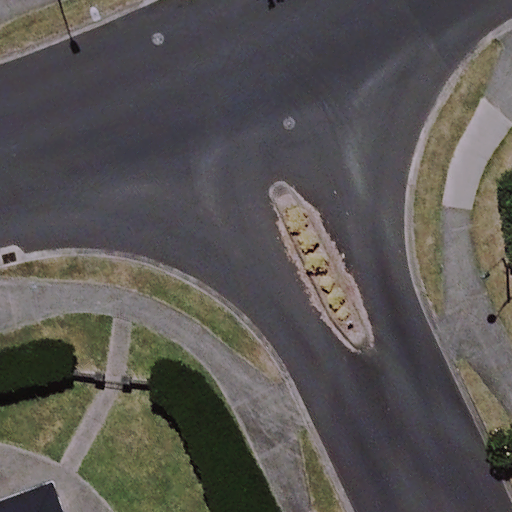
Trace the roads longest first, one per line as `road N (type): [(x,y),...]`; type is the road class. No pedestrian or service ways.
road 1 (residential): [(230,77),(440,511)]
road 2 (tertiary): [(230,77),(0,169)]
road 3 (tertiary): [(388,0),(230,77)]
